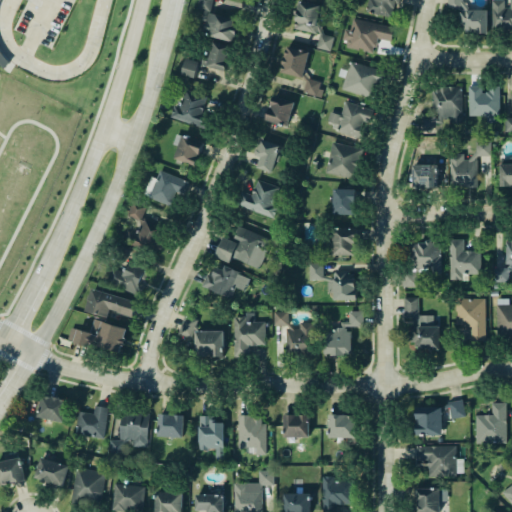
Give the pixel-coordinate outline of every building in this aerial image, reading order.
[(233,41),(237,19),(210,14),(213,0),(198,0),(197,9),(203,10),(201,20),(206,21),(203,35),(233,41)] [(302,0),(296,0),(292,28),(315,32),(316,29),(318,34),(315,47),(328,50),(332,36),(322,33),(317,21),(315,22),(318,3),(302,0)] [(391,17),(394,5),(399,6),(399,0),(368,0),(366,11),(391,17)] [(486,31),(486,7),(468,7),(462,0),(446,0),(445,5),(457,8),(457,24),(461,24),(461,30),(486,31)] [(511,0),(497,0),(491,0),(492,31),(511,30),(511,0)] [(349,15),(347,28),(341,27),(338,38),(344,39),(342,45),(374,51),(377,36),(390,38),(391,32),(388,23),(349,15)] [(211,40),(229,45),(223,70),(206,65),(196,68),(193,76),(180,72),(184,55),(197,59),(198,54),(207,56),(211,40)] [(286,41),(278,69),(299,75),(302,78),(299,89),(317,94),(320,87),(317,86),(319,77),(306,73),(302,69),(308,47),(286,41)] [(372,98),(380,70),(350,61),(346,74),(345,74),(341,89),(372,98)] [(466,83),(463,114),(499,116),(501,81),(488,80),(482,84),(466,83)] [(170,117),(200,127),(210,97),(185,89),(179,107),(174,105),(170,117)] [(462,121),(461,89),(435,89),(435,115),(422,116),(422,133),(434,133),(434,122),(462,121)] [(269,90),(292,97),(284,122),(262,115),(269,90)] [(374,110),(345,101),(341,115),(330,112),(327,122),(338,125),(336,131),(360,138),(364,122),(370,124),(374,110)] [(259,133),(277,140),(274,147),(275,151),(269,168),(252,163),(255,153),(252,146),(256,141),(259,133)] [(174,159),(196,166),(203,142),(182,135),(174,159)] [(327,139),(322,171),(352,175),(357,143),(327,139)] [(449,185),(477,186),(477,156),(490,156),(491,142),(476,142),(475,153),(467,153),(467,154),(450,154),(449,185)] [(500,164),(500,187),(511,186),(511,157),(511,158),(511,164),(500,164)] [(411,164),(436,163),(436,186),(411,186),(411,164)] [(188,180),(158,171),(150,199),(171,205),(175,192),(184,195),(188,180)] [(236,185),(230,202),(269,218),(275,202),(267,199),(274,182),(255,175),(249,190),(236,185)] [(333,214),(356,215),(356,190),(333,189),(333,214)] [(127,216),(137,220),(128,241),(158,254),(167,231),(141,220),(146,208),(133,202),(127,216)] [(231,256),(251,264),(259,246),(262,247),(266,238),(237,225),(232,237),(237,239),(236,241),(222,235),(213,254),(229,261),(231,256)] [(332,228),(354,227),(354,253),(331,253),(332,228)] [(439,243),(439,274),(428,274),(427,268),(418,268),(416,271),(416,285),(402,285),(402,271),(414,271),(415,268),(409,268),(409,243),(416,242),(416,241),(421,241),(421,240),(423,240),(423,239),(430,239),(430,240),(432,240),(432,243),(439,243)] [(480,251),(464,251),(464,239),(450,239),(449,280),(469,281),(469,275),(480,275),(480,251)] [(511,270),(509,270),(509,281),(493,281),(493,267),(506,267),(508,263),(504,263),(504,241),(511,241),(511,270)] [(124,273),(112,268),(106,283),(140,296),(145,285),(142,284),(149,267),(129,259),(124,273)] [(330,281),(327,281),(327,291),(332,291),(332,298),(356,298),(355,288),(353,288),(353,277),(352,277),(352,273),(348,273),(348,270),(335,270),(332,272),(332,277),(322,274),(321,262),(308,262),(308,278),(320,278),(330,281)] [(245,291),(251,277),(224,267),(223,269),(211,265),(202,287),(231,298),(235,287),(245,291)] [(91,286),(136,300),(132,315),(116,311),(117,310),(115,309),(109,307),(106,315),(84,309),(91,286)] [(456,297),(457,328),(471,327),(472,338),(488,337),(488,296),(456,297)] [(404,317),(418,317),(418,297),(404,297),(404,317)] [(511,303),(495,304),(496,337),(511,336),(511,303)] [(363,326),(363,311),(348,311),(349,322),(340,322),(341,328),(325,328),(325,355),(351,354),(350,327),(363,326)] [(289,312),(273,312),(274,325),(289,325),(289,312)] [(232,316),(232,357),(247,357),(247,345),(264,344),(263,321),(245,321),(245,315),(232,316)] [(197,318),(182,316),(179,336),(191,337),(193,327),(196,327),(197,318)] [(440,327),(418,326),(418,317),(413,317),(412,348),(439,349),(440,327)] [(101,319),(114,322),(125,327),(123,335),(125,336),(123,343),(121,342),(118,350),(88,341),(87,344),(81,342),(73,340),(77,327),(84,329),(92,331),(92,332),(97,334),(99,328),(101,319)] [(313,323),(298,322),(298,328),(286,327),(285,356),(312,357),(313,323)] [(196,331),(196,357),(225,356),(224,330),(196,331)] [(41,393),(51,395),(52,393),(59,395),(58,397),(67,398),(62,420),(36,414),(41,393)] [(415,405),(415,433),(441,433),(441,411),(447,407),(449,417),(464,415),(461,398),(447,401),(447,402),(441,406),(441,404),(415,405)] [(474,413),(490,413),(490,400),(509,400),(508,439),(474,438),(474,413)] [(76,435),(104,438),(107,407),(94,406),(94,413),(78,412),(76,435)] [(148,447),(149,413),(121,412),(120,440),(110,440),(109,455),(128,455),(128,447),(148,447)] [(158,412),(183,413),(181,436),(157,435),(158,412)] [(309,437),(309,415),(285,415),(285,437),(309,437)] [(328,437),(337,438),(337,441),(354,442),(355,416),(329,415),(328,437)] [(199,416),(199,449),(215,449),(215,458),(224,457),(224,421),(209,422),(209,416),(199,416)] [(238,448),(248,448),(248,454),(265,454),(265,416),(238,416),(238,448)] [(413,446),(413,464),(428,464),(431,472),(456,472),(457,442),(433,442),(433,447),(413,446)] [(40,456),(68,464),(62,485),(34,477),(40,456)] [(0,484),(24,480),(20,458),(0,461),(0,484)] [(101,504),(105,471),(75,469),(72,502),(101,504)] [(232,511),(232,482),(247,482),(247,488),(252,488),(257,483),(258,469),(273,470),(273,484),(261,484),(257,488),(261,488),(261,511),(232,511)] [(351,480),(352,504),(336,504),(336,511),(322,511),(322,501),(321,501),(320,472),(332,472),(332,481),(335,481),(335,480),(338,480),(338,481),(351,480)] [(143,486),(113,482),(110,508),(123,510),(123,508),(140,510),(143,486)] [(416,483),(440,484),(439,511),(414,510),(416,483)] [(511,483),(501,491),(505,498),(506,497),(511,505),(511,483)] [(282,511),(282,492),(295,491),(295,487),(301,487),(301,492),(309,492),(309,511),(282,511)] [(154,511),(182,511),(182,492),(155,491),(154,511)] [(224,511),(224,494),(195,495),(195,511),(207,510),(206,511),(224,511)]
